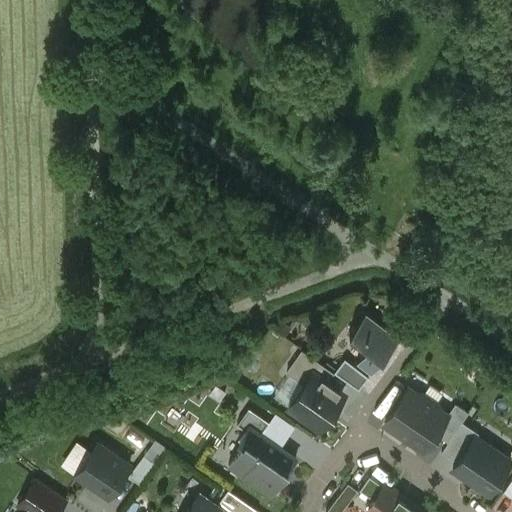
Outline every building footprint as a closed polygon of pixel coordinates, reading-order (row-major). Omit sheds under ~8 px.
[(400,335),(366,310),(350,331),(368,345),(357,360),(372,371),(382,357),(383,357),(400,335)] [(303,349),(287,371),(305,383),(311,374),(306,370),(315,357),(303,349)] [(335,371),(315,357),(306,370),(311,374),(313,371),(328,381),(335,371)] [(369,375),(345,357),(335,371),(359,388),(369,375)] [(305,383),(289,405),(320,427),(344,392),(328,381),(313,371),(311,374),(305,383)] [(408,388),(386,421),(424,447),(446,415),(435,407),(438,403),(422,392),(419,396),(408,388)] [(269,420),(249,406),(238,423),(246,428),(249,424),(261,432),(269,420)] [(261,432),(249,424),(246,428),(239,439),(244,442),(229,463),(272,493),(297,457),(261,432)] [(510,459),(475,435),(453,467),(488,491),(510,459)] [(130,463),(98,442),(76,474),(108,496),(130,463)] [(150,446),(129,475),(140,483),(161,454),(150,446)] [(408,501),(370,474),(360,488),(375,498),(368,508),(372,511),(423,511),(417,508),(419,505),(410,499),(408,501)] [(56,511),(67,497),(37,477),(19,504),(28,511),(29,510),(32,511),(56,511)] [(511,478),(503,491),(511,497),(511,478)] [(349,481),(326,510),(328,511),(340,511),(358,488),(349,481)] [(256,511),(258,510),(229,489),(217,505),(227,511),(256,511)] [(227,511),(217,505),(200,493),(186,511),(227,511)]
